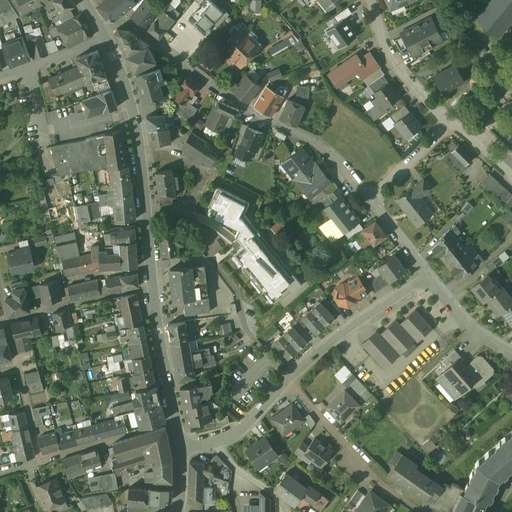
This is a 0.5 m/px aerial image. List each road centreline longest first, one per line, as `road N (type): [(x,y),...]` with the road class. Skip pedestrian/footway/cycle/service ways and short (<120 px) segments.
road 1 (residential): [(101,29),(124,25),(145,35),(247,110),(322,146),(369,201)]
road 2 (residential): [(145,209),(180,447)]
road 3 (residential): [(145,209),(203,230),(207,254),(235,290),(244,329),(289,379)]
road 4 (residential): [(105,37),(132,111),(145,209)]
road 5 (residential): [(427,275),(339,333),(289,379)]
road 6 (residential): [(449,120),(399,69),(369,0)]
road 7 (residential): [(289,379),(238,432),(180,447)]
road 8 (unknown): [(145,209),(23,224)]
